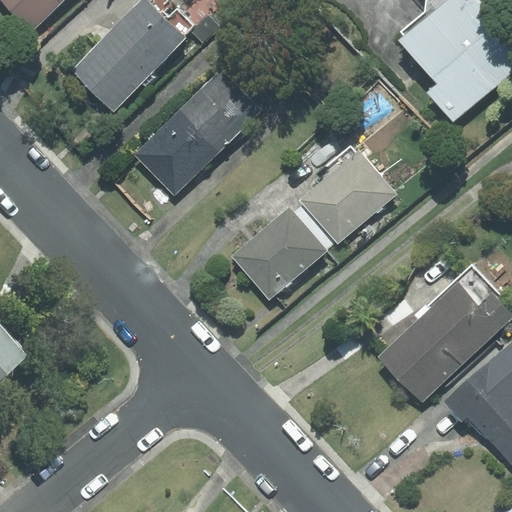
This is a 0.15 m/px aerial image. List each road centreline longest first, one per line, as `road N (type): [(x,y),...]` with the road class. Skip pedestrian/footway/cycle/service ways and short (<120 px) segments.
road 1 (residential): [(201,370),(0,157)]
road 2 (residential): [(27,511),(201,370)]
road 3 (residential): [(336,511),(201,370)]
